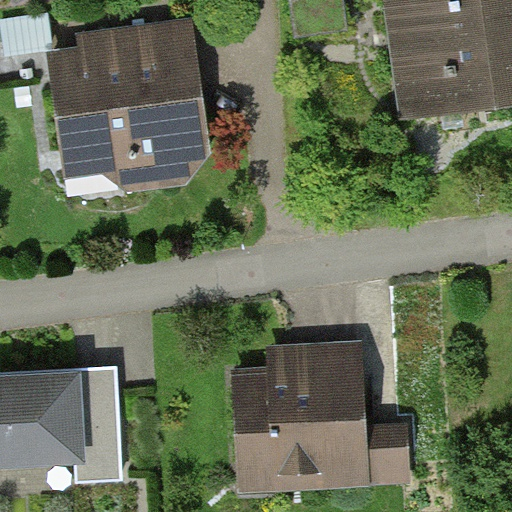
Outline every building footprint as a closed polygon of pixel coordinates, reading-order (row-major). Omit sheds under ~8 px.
[(511,0),(441,0),(393,7),(407,110),(511,95),(511,0)] [(53,46),(48,14),(4,21),(9,53),(53,46)] [(105,70),(58,76),(68,150),(112,144),(133,161),(135,181),(179,176),(196,156),(191,116),(199,105),(196,77),(185,78),(183,60),(167,62),(163,29),(101,37),(105,70)] [(237,378),(241,461),(275,459),(276,481),(408,474),(405,427),(365,429),(361,347),(316,349),(317,378),(305,379),(297,387),(284,375),(237,378)] [(75,377),(0,381),(0,462),(79,459),(80,480),(123,477),(118,390),(76,392),(75,377)]
